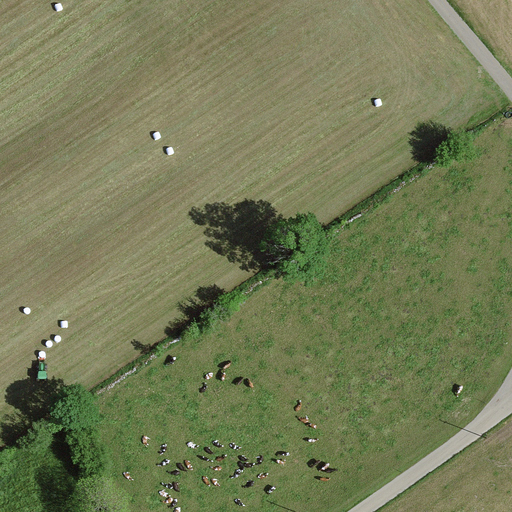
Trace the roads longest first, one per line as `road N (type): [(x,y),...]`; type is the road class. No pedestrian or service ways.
road 1 (unclassified): [(363,511),(480,428)]
road 2 (unclassified): [(511,94),(434,0)]
